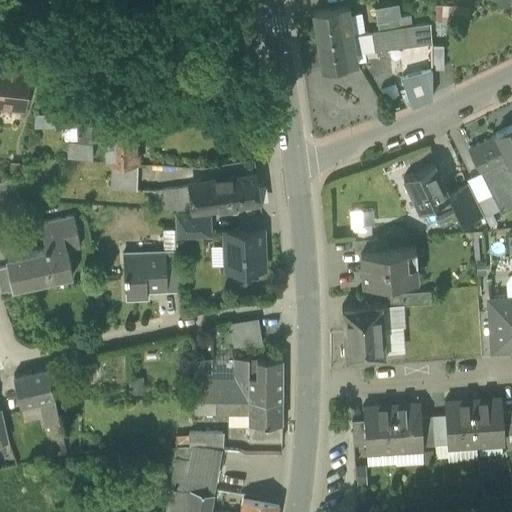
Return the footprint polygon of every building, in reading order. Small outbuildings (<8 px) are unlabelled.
[(470,7),(453,4),(451,19),(468,22),(470,7)] [(451,5),(435,5),(435,21),(451,21),(451,19),(451,5)] [(375,10),(378,30),(395,28),(400,27),(397,6),(375,10)] [(311,13),(315,40),(352,34),(349,14),(348,7),(311,13)] [(362,12),(349,14),(352,34),(365,32),(362,12)] [(397,46),(398,47),(431,42),(428,23),(400,27),(395,28),(397,46)] [(397,46),(395,28),(378,30),(365,32),(352,34),(355,52),(397,46)] [(355,52),(352,34),(315,40),(319,66),(356,60),(355,52)] [(432,69),(444,69),(443,45),(431,45),(432,69)] [(20,58),(48,61),(51,49),(21,46),(20,58)] [(29,66),(1,63),(0,71),(0,105),(24,108),(29,66)] [(401,79),(412,108),(431,97),(431,71),(401,79)] [(36,113),(33,126),(68,125),(68,112),(36,113)] [(111,163),(137,164),(136,121),(91,122),(91,139),(104,140),(105,147),(105,162),(111,163)] [(92,147),(105,147),(104,140),(91,139),(91,122),(77,122),(77,126),(77,139),(77,141),(77,146),(92,147)] [(77,139),(77,126),(63,126),(63,140),(77,139)] [(511,126),(495,135),(510,165),(511,164),(511,126)] [(484,182),(500,213),(511,207),(511,169),(510,165),(495,135),(468,148),(479,172),(484,182)] [(92,159),(92,147),(77,146),(77,141),(67,142),(67,158),(92,159)] [(433,162),(403,177),(419,210),(430,204),(438,219),(455,211),(448,196),(449,195),(447,191),(433,162)] [(111,163),(111,187),(138,186),(137,164),(111,163)] [(256,172),(223,175),(226,209),(259,205),(256,172)] [(470,189),(471,188),(484,182),(479,172),(466,178),(467,181),(470,189)] [(191,213),(226,209),(223,175),(187,179),(188,185),(190,208),(191,213)] [(0,180),(0,207),(20,200),(12,177),(0,180)] [(467,181),(447,191),(449,195),(448,196),(455,211),(461,224),(483,214),(471,188),(470,189),(467,181)] [(483,214),(486,220),(500,213),(484,182),(471,188),(483,214)] [(155,205),(190,208),(188,185),(153,188),(155,205)] [(373,209),(349,211),(351,228),(374,227),(373,209)] [(175,211),(176,234),(210,232),(209,214),(191,213),(175,211)] [(7,263),(12,287),(71,274),(65,248),(79,245),(72,215),(38,223),(44,249),(6,257),(7,263)] [(162,228),(163,247),(175,247),(174,227),(162,228)] [(226,264),(226,267),(263,265),(261,228),(224,230),(225,246),(226,264)] [(353,239),(354,252),(359,252),(359,251),(377,249),(376,237),(353,239)] [(164,287),(164,290),(178,288),(176,246),(175,247),(163,247),(164,256),(165,287),(164,287)] [(211,265),(226,264),(225,246),(210,247),(211,265)] [(359,252),(361,283),(416,279),(414,247),(377,249),(359,251),(359,252)] [(125,277),(126,298),(146,296),(146,288),(164,287),(165,287),(164,256),(150,257),(149,250),(122,251),(123,277),(125,277)] [(0,264),(0,288),(0,290),(12,287),(7,263),(0,264)] [(385,304),(385,306),(403,305),(430,303),(429,290),(384,293),(385,304)] [(488,299),(491,350),(511,348),(511,297),(506,298),(488,299)] [(342,307),(344,332),(383,329),(383,327),(381,304),(342,307)] [(385,304),(381,304),(383,327),(402,326),(405,326),(403,305),(385,306),(385,304)] [(230,322),(234,346),(261,341),(257,318),(230,322)] [(402,326),(383,327),(383,329),(384,352),(404,351),(402,326)] [(384,352),(383,329),(344,332),(345,358),(385,355),(384,352)] [(205,398),(214,398),(281,399),(281,357),(234,358),(233,376),(210,375),(194,374),(193,374),(193,398),(205,398)] [(194,374),(210,375),(210,358),(194,357),(194,374)] [(233,376),(234,358),(210,358),(210,375),(233,376)] [(13,375),(20,406),(38,402),(54,398),(47,368),(13,375)] [(143,393),(143,376),(129,376),(129,394),(143,393)] [(47,425),(54,455),(66,453),(59,422),(54,398),(38,402),(43,426),(47,425)] [(205,413),(214,413),(214,398),(205,398),(205,413)] [(248,413),(248,420),(281,422),(281,399),(214,398),(214,413),(248,413)] [(501,398),(472,400),(475,441),(504,439),(504,434),(502,410),(501,398)] [(447,443),(475,441),(472,400),(443,402),(444,414),(446,438),(447,443)] [(419,404),(391,406),(394,449),(422,447),(420,415),(419,404)] [(366,450),(394,449),(391,406),(363,408),(364,420),(365,445),(366,450)] [(504,434),(511,432),(511,409),(502,410),(504,434)] [(434,446),(434,439),(432,414),(420,415),(422,447),(434,446)] [(444,414),(432,414),(434,439),(446,438),(444,414)] [(281,440),(281,422),(248,420),(248,440),(281,440)] [(351,421),(353,446),(365,445),(364,420),(351,421)] [(223,431),(188,431),(188,444),(201,444),(223,447),(223,431)] [(446,438),(434,439),(434,446),(435,457),(448,456),(447,443),(446,438)] [(475,441),(447,443),(448,456),(448,459),(476,457),(475,441)] [(168,486),(180,488),(181,482),(191,484),(198,446),(188,445),(176,446),(168,486)] [(186,511),(208,511),(209,511),(215,479),(212,479),(217,450),(198,446),(191,484),(181,482),(180,488),(177,501),(188,503),(186,511)] [(394,449),(395,462),(423,460),(422,447),(394,449)] [(395,462),(394,449),(366,450),(366,464),(395,462)] [(364,463),(354,464),(355,484),(366,483),(364,463)] [(180,488),(168,486),(163,511),(186,511),(188,503),(177,501),(180,488)] [(276,511),(278,502),(242,496),(239,511),(276,511)]
